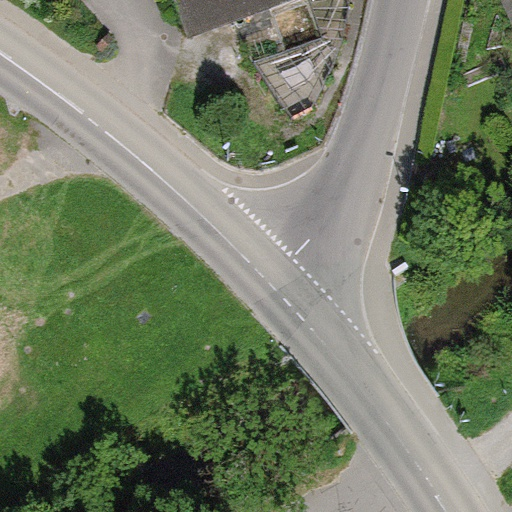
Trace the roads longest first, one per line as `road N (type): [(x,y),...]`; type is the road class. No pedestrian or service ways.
road 1 (tertiary): [(0,52),(183,196),(268,279)]
road 2 (residential): [(268,279),(320,233),(358,172),(405,0)]
road 3 (tertiary): [(268,279),(432,485)]
